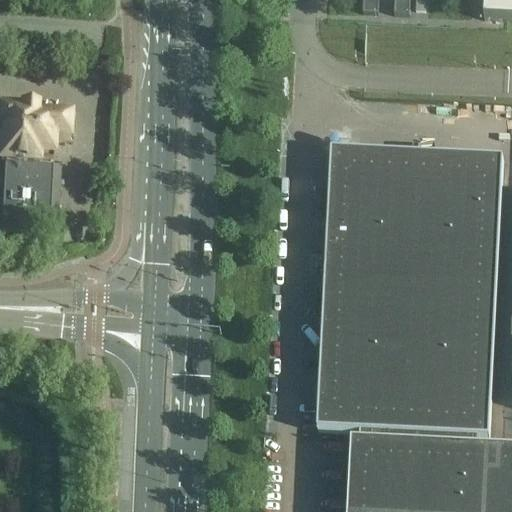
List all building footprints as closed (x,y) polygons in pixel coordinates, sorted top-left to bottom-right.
[(378,0),(363,0),(362,17),(377,18),(378,0)] [(393,0),(393,18),(408,19),(409,0),(393,0)] [(511,0),(486,0),(486,21),(484,21),(484,23),(511,24),(511,0)] [(36,171),(37,167),(38,161),(52,162),(53,145),(67,146),(69,119),(35,117),(36,111),(17,110),(17,113),(0,111),(0,234),(45,238),(45,240),(54,240),(54,238),(55,238),(59,172),(36,171)] [(316,434),(351,436),(488,442),(502,163),(330,154),(316,434)] [(95,231),(77,230),(76,247),(94,247),(95,231)] [(350,458),(346,511),(473,511),(478,452),(478,443),(360,437),(360,446),(352,446),(351,458),(350,458)] [(473,511),(511,511),(511,453),(478,452),(473,511)]
